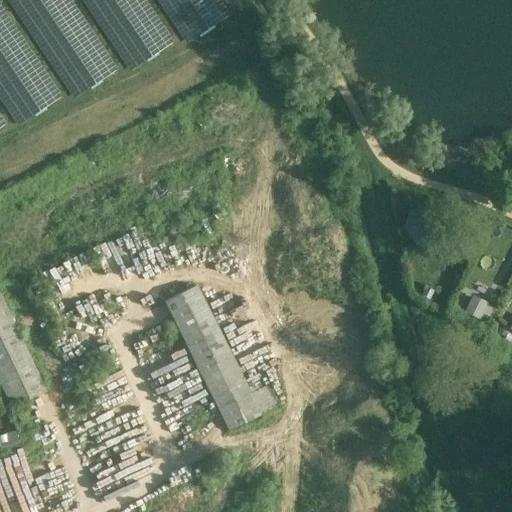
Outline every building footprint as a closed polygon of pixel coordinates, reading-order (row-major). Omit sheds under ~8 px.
[(246,90),(0,209),(0,258),(2,263),(268,134),(246,90)] [(400,227),(424,248),(442,227),(418,207),(400,227)] [(193,286),(165,301),(196,365),(226,350),(193,286)] [(46,391),(0,292),(0,399),(3,406),(9,403),(11,407),(46,391)] [(249,394),(226,350),(196,365),(196,366),(229,430),(260,414),(249,394)] [(273,407),(262,387),(249,394),(260,414),(273,407)] [(238,478),(170,511),(251,511),(255,510),(238,478)]
